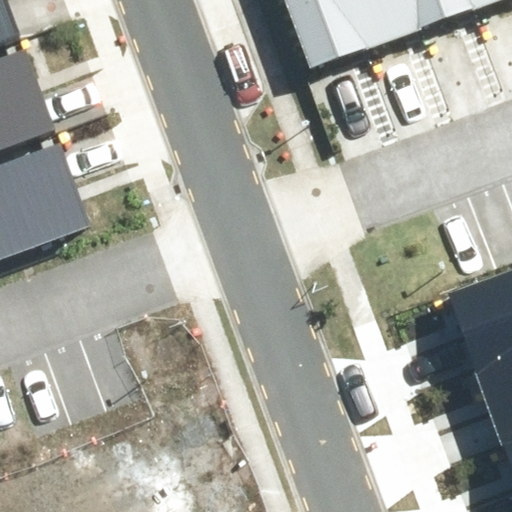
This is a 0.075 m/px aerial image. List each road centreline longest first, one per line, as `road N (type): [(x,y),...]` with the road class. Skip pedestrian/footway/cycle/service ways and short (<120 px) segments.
road 1 (residential): [(228,212),(335,511)]
road 2 (residential): [(511,104),(228,212)]
road 3 (residential): [(228,212),(0,295)]
road 4 (residential): [(150,0),(228,212)]
